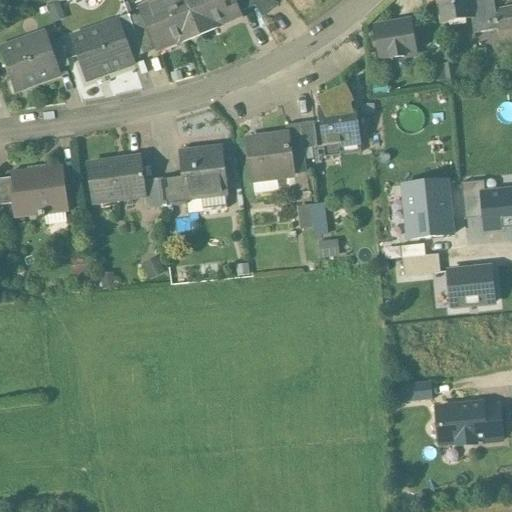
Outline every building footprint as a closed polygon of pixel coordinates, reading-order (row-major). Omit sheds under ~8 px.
[(158,0),(139,8),(141,14),(156,50),(156,51),(241,16),(240,13),(234,0),(158,0)] [(251,0),(234,0),(240,13),(256,6),(251,0)] [(277,5),(273,0),(251,0),(256,6),(261,17),(277,5)] [(438,0),(443,25),(471,20),(474,35),(498,30),(495,14),(496,14),(493,0),(438,0)] [(60,3),(48,7),(54,24),(66,20),(60,3)] [(511,10),(496,14),(495,14),(498,30),(499,34),(511,31),(511,10)] [(156,50),(141,14),(130,18),(143,55),(156,50)] [(143,55),(130,18),(118,23),(131,59),(143,55)] [(118,22),(72,38),(88,82),(133,66),(131,59),(118,23),(118,22)] [(411,22),(375,28),(380,62),(416,56),(411,22)] [(511,31),(499,34),(502,49),(511,46),(511,31)] [(25,41),(0,50),(0,53),(14,92),(60,76),(58,71),(49,47),(30,53),(25,41)] [(61,42),(49,47),(58,71),(70,67),(61,42)] [(346,86),(317,101),(322,112),(319,112),(324,148),(360,143),(355,107),(352,108),(351,105),(354,104),(346,86)] [(314,123),(301,124),(304,150),(318,149),(314,123)] [(301,124),(286,126),(287,135),(290,152),(304,150),(301,124)] [(287,135),(248,140),(254,184),(293,179),(290,152),(287,135)] [(222,150),(180,155),(183,177),(185,196),(187,196),(187,199),(228,195),(222,150)] [(141,159),(88,166),(93,204),(111,202),(111,200),(144,196),(146,196),(144,182),(141,159)] [(63,167),(10,174),(11,179),(14,205),(16,220),(69,214),(63,167)] [(183,177),(158,180),(162,208),(188,205),(187,199),(187,196),(185,196),(183,177)] [(11,179),(0,180),(0,206),(14,205),(11,179)] [(158,180),(144,182),(146,196),(144,196),(146,210),(162,208),(158,180)] [(400,186),(406,240),(451,235),(445,181),(400,186)] [(511,189),(476,192),(480,235),(511,232),(511,189)] [(310,206),(312,228),(313,236),(325,235),(322,205),(310,206)] [(297,207),(300,229),(312,228),(310,206),(297,207)] [(334,242),(319,244),(321,259),(336,257),(334,242)] [(424,244),(399,245),(401,275),(438,273),(437,254),(424,255),(424,244)] [(141,267),(151,282),(165,273),(155,258),(141,267)] [(70,263),(73,275),(87,272),(84,260),(70,263)] [(447,268),(450,308),(497,304),(493,264),(447,268)] [(101,275),(102,289),(113,289),(112,275),(101,275)] [(398,387),(400,403),(431,400),(429,384),(398,387)] [(437,409),(441,447),(504,441),(500,402),(437,409)]
